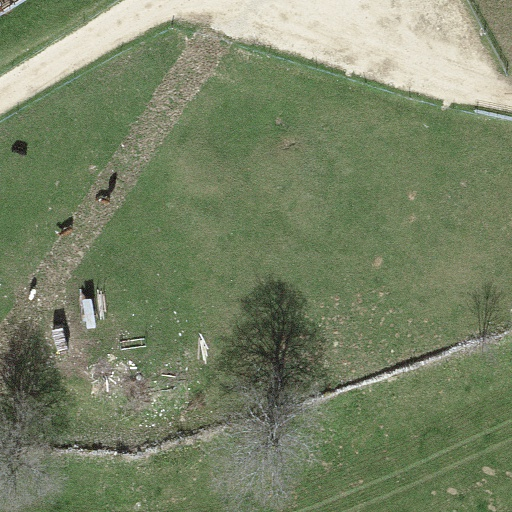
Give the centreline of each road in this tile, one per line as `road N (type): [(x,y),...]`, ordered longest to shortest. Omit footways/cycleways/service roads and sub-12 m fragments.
road 1 (track): [(184,0),(511,97)]
road 2 (track): [(0,96),(165,0)]
